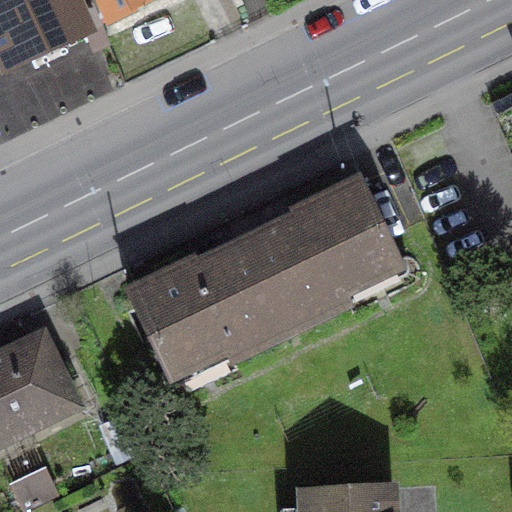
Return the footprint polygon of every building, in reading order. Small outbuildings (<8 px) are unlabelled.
[(82,0),(0,0),(0,52),(13,82),(101,43),(82,0)] [(104,0),(113,19),(153,0),(104,0)] [(405,279),(361,182),(128,290),(172,386),(405,279)] [(52,341),(0,365),(0,460),(88,419),(52,341)] [(395,511),(395,494),(310,496),(309,511),(395,511)]
